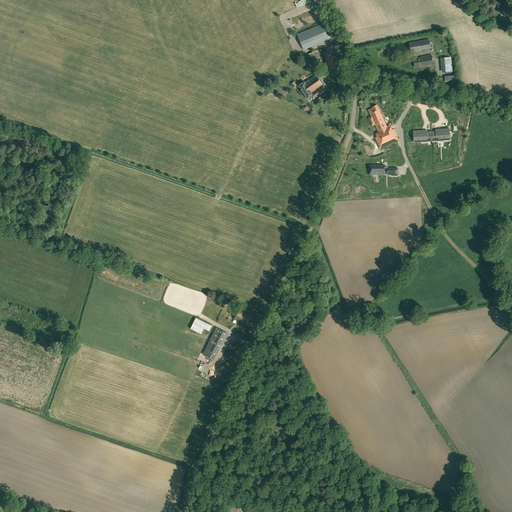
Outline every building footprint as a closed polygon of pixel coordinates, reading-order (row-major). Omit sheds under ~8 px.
[(504,17),(509,10),(511,7),(504,1),(500,7),(501,7),(498,12),(504,17)] [(304,50),(329,39),(322,24),(297,35),(304,50)] [(411,52),(431,48),(429,39),(409,43),(411,52)] [(330,70),(340,66),(338,61),(333,50),(323,54),(330,70)] [(320,68),(319,65),(323,63),(317,51),(309,54),(314,67),(315,67),(316,69),(320,68)] [(422,66),(434,65),(432,55),(421,57),(413,59),(415,67),(422,66)] [(442,72),(456,71),(455,56),(441,58),(442,72)] [(445,81),(457,80),(457,72),(444,73),(445,81)] [(304,82),(299,86),(308,99),(312,96),(314,99),(326,90),(315,75),(305,83),(304,82)] [(372,125),(375,124),(376,127),(385,123),(377,105),(373,107),(373,108),(369,110),(372,116),(369,118),(372,125)] [(385,123),(376,127),(379,132),(375,134),(377,137),(375,137),(380,148),(399,140),(394,129),(392,130),(391,126),(387,128),(385,123)] [(436,134),(432,134),(432,142),(436,141),(436,140),(443,140),(443,141),(448,140),(448,135),(450,135),(449,130),(435,131),(436,134)] [(427,132),(414,133),(414,137),(416,137),(417,142),(421,142),(421,141),(428,141),(428,142),(432,142),(432,134),(428,135),(427,132)] [(386,164),(371,165),(371,174),(386,173),(386,164)] [(248,328),(254,317),(248,314),(247,315),(238,311),(234,319),(243,324),(243,325),(248,328)] [(212,326),(196,318),(190,328),(202,333),(204,328),(210,331),(212,326)] [(214,360),(227,333),(217,328),(203,354),(214,360)] [(202,371),(200,370),(196,377),(204,380),(203,382),(207,384),(211,377),(207,376),(208,374),(202,371)]
